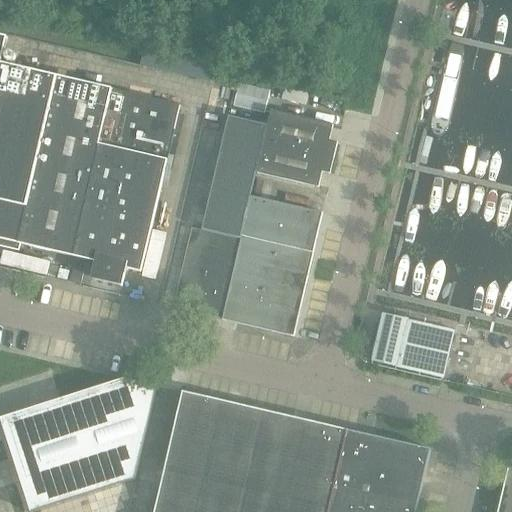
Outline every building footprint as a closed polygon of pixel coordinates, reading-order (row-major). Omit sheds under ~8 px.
[(7,39),(0,37),(0,241),(18,246),(72,258),(96,264),(92,281),(121,288),(123,288),(126,271),(142,275),(166,281),(212,84),(8,37),(7,39)] [(146,48),(144,68),(213,78),(216,58),(146,48)] [(268,127),(257,175),(319,189),(323,173),(330,175),(338,143),(330,141),(334,127),(272,112),(268,127)] [(174,310),(222,321),(241,242),(251,198),(257,175),(268,127),(228,117),(202,232),(192,230),(174,310)] [(241,242),(222,321),(294,338),(313,255),(323,215),(251,198),(241,242)] [(71,283),(81,286),(85,271),(74,268),(71,283)] [(373,363),(443,380),(454,333),(384,316),(373,363)] [(0,420),(29,511),(41,511),(136,482),(158,388),(124,381),(0,420)] [(416,511),(431,452),(369,437),(183,394),(156,511),(416,511)] [(511,511),(511,470),(509,470),(498,511),(511,511)]
